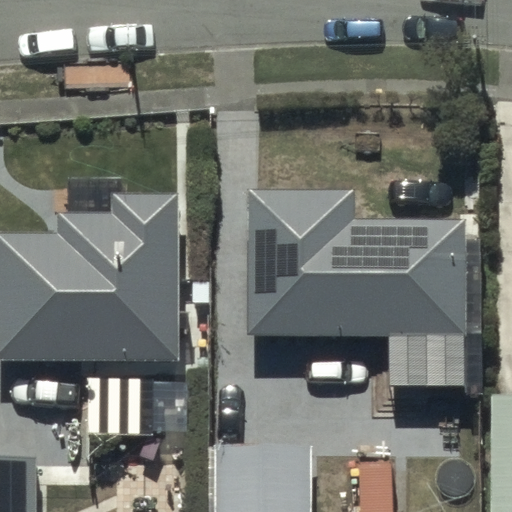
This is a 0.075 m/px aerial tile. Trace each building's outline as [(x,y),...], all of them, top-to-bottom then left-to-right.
[(353,187),(245,188),(245,335),(464,334),(463,216),(353,217),(353,187)] [(174,191),(108,191),(108,212),(52,212),(52,229),(0,228),(0,357),(175,356),(174,191)] [(74,388),(51,388),(51,398),(44,398),(44,469),(74,469),(74,388)] [(137,391),(86,391),(86,446),(153,445),(152,402),(137,402),(137,391)] [(511,511),(511,394),(489,394),(488,511),(511,511)] [(305,511),(306,445),(215,444),(214,511),(305,511)] [(30,511),(31,457),(0,457),(0,511),(30,511)] [(173,511),(173,458),(134,458),(134,482),(116,481),(115,511),(173,511)] [(388,511),(388,479),(358,479),(358,511),(388,511)]
